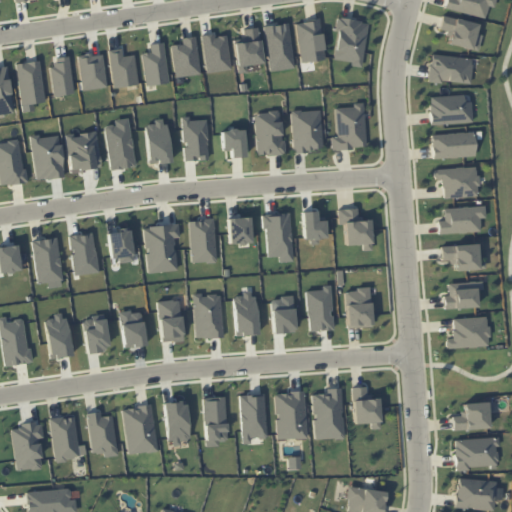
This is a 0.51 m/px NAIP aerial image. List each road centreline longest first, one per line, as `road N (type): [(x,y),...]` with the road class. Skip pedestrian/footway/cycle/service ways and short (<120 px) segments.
road 1 (residential): [(419,511),(390,63),(409,0)]
road 2 (residential): [(0,395),(185,369),(412,354)]
road 3 (residential): [(0,215),(397,175)]
road 4 (residential): [(239,0),(409,3)]
